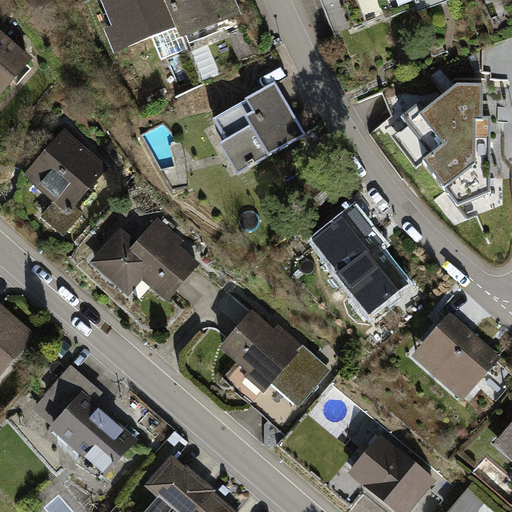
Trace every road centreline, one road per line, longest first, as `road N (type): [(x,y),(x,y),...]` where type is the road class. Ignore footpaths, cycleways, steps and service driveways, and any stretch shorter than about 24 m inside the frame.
road 1 (residential): [(306,511),(0,246)]
road 2 (residential): [(288,0),(362,156),(406,217),(511,315)]
